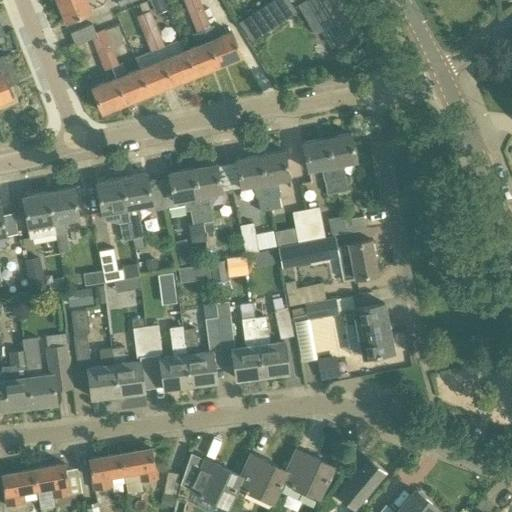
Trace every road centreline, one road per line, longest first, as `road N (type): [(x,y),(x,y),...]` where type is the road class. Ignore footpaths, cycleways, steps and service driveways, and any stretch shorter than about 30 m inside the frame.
road 1 (residential): [(0,445),(315,408),(425,441)]
road 2 (residential): [(71,145),(373,94)]
road 3 (residential): [(424,360),(373,94)]
road 4 (tertiary): [(511,242),(442,76)]
road 5 (residential): [(71,145),(14,0)]
